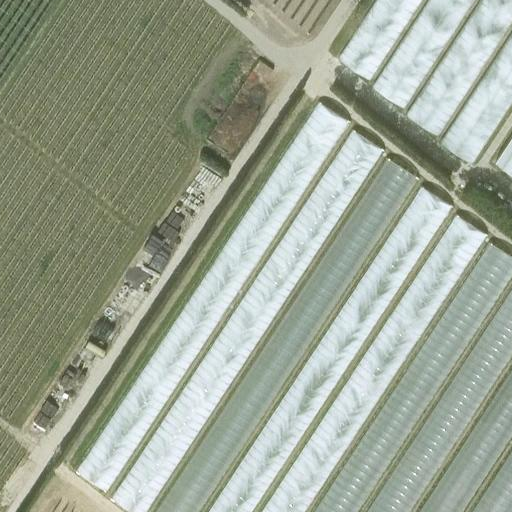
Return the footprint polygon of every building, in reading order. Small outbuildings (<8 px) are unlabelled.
[(428,0),(374,89),(405,108),(471,0),(428,0)] [(403,39),(424,0),(383,0),(375,15),(378,17),(375,24),(403,39)] [(511,0),(479,0),(409,116),(440,136),(511,18),(511,0)] [(511,30),(444,145),(476,165),(511,105),(511,30)] [(511,136),(496,162),(511,174),(511,136)] [(61,486),(45,511),(86,511),(91,504),(61,486)]
